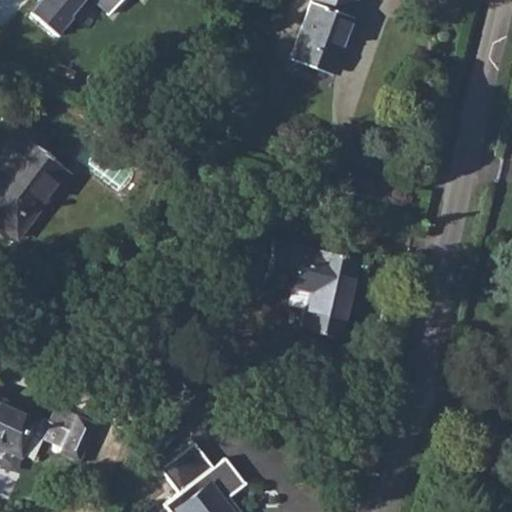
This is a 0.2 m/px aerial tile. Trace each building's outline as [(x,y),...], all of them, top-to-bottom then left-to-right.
[(42,0),(30,15),(53,35),(68,17),(65,14),(76,0),(95,0),(107,10),(115,0),(42,0)] [(308,0),(288,56),(325,71),(333,51),(329,50),(331,45),(337,48),(350,14),(347,13),(352,0),(308,0)] [(0,229),(13,239),(41,203),(36,198),(48,181),(53,185),(65,170),(12,130),(0,145),(0,229)] [(271,241),(262,280),(288,287),(285,304),(301,309),(297,328),(336,336),(354,258),(315,249),(314,251),(271,241)] [(0,447),(16,455),(18,452),(29,457),(37,438),(57,447),(56,451),(75,460),(91,423),(51,406),(45,419),(0,398),(0,447)] [(221,455),(159,501),(166,510),(171,506),(174,511),(237,511),(224,494),(240,481),(221,455)]
